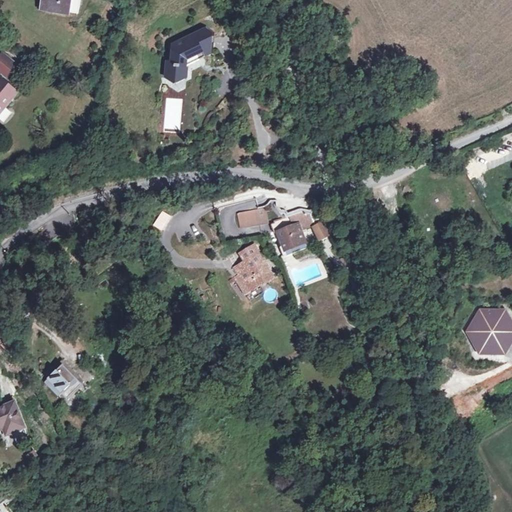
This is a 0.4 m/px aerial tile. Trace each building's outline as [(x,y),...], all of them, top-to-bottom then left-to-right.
[(68,0),(43,0),(42,9),(66,13),(68,0)] [(203,29),(170,44),(169,61),(168,61),(172,79),(184,72),(185,63),(197,58),(195,54),(208,48),(209,33),(203,29)] [(207,53),(208,48),(195,54),(197,58),(207,53)] [(0,77),(0,112),(16,92),(3,81),(16,65),(1,53),(0,53),(0,72),(2,75),(0,77)] [(493,159),(489,150),(460,164),(466,176),(474,172),(481,169),(480,166),(485,164),(485,163),(493,159)] [(474,172),(466,176),(470,181),(476,177),(474,172)] [(485,179),(479,182),(489,198),(494,194),(485,179)] [(483,190),(477,194),(482,203),(488,199),(483,190)] [(267,207),(258,207),(240,208),(240,223),(259,222),(267,222),(267,207)] [(270,224),(273,232),(269,234),(271,241),(276,239),(277,244),(281,242),(284,250),(292,247),(294,253),(305,248),(303,243),(304,242),(299,230),(313,225),(310,215),(299,212),(274,222),(270,224)] [(439,223),(436,226),(437,230),(440,232),(448,230),(447,221),(439,223)] [(322,223),(314,227),(321,240),(328,235),(322,223)] [(281,242),(277,244),(282,257),(294,253),(292,247),(284,250),(281,242)] [(245,260),(234,266),(239,275),(240,277),(235,279),(243,294),(259,285),(271,278),(256,250),(252,245),(239,252),(241,255),(245,260)] [(181,310),(171,306),(165,320),(176,325),(181,310)] [(511,327),(503,311),(479,311),(466,331),(478,352),(502,353),(511,336),(511,327)] [(49,319),(46,323),(52,329),(56,325),(49,319)] [(68,372),(54,386),(66,398),(80,384),(68,372)] [(23,427),(13,402),(0,407),(0,428),(3,427),(6,433),(23,427)] [(36,456),(33,452),(26,456),(30,461),(36,456)]
